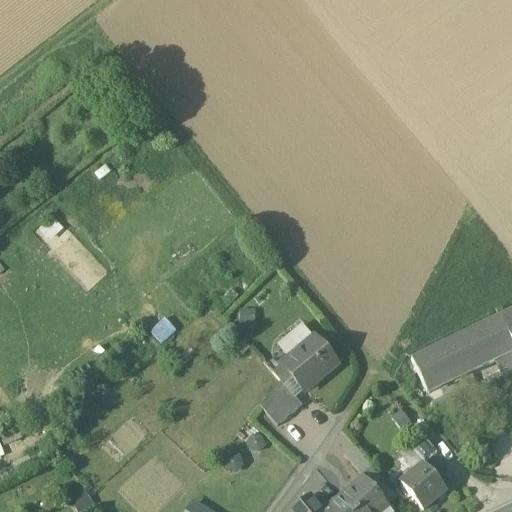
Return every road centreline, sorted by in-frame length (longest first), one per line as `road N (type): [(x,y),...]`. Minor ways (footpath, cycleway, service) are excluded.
road 1 (track): [(381,371),(82,25)]
road 2 (track): [(0,86),(116,0)]
